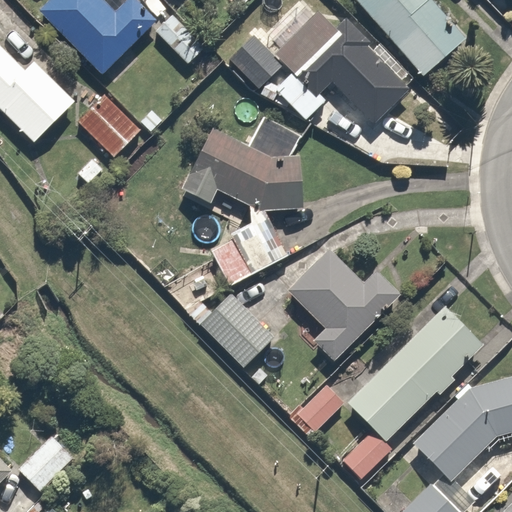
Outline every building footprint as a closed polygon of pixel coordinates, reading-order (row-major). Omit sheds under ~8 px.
[(123,0),(114,10),(104,0),(37,0),(31,6),(100,75),(156,20),(136,0),(123,0)] [(432,0),(353,0),(421,83),(469,45),(432,0)] [(347,22),(295,71),(277,88),(302,115),(320,98),(315,92),(327,81),(362,118),(402,81),(347,22)] [(249,34),(226,57),(255,87),(279,63),(249,34)] [(22,70),(0,48),(0,111),(31,142),(72,101),(32,60),(22,70)] [(106,95),(78,125),(111,156),(138,126),(106,95)] [(244,148),(205,128),(177,190),(205,203),(215,190),(244,207),(298,209),(302,153),(273,156),(244,148)] [(282,290),(320,328),(308,340),(329,362),(341,350),(398,293),(375,270),(362,283),(326,247),(282,290)] [(208,258),(181,271),(194,298),(221,285),(208,258)] [(228,294),(198,325),(240,366),(270,335),(228,294)] [(443,307),(346,400),(382,438),(480,345),(443,307)] [(511,378),(463,393),(411,442),(446,480),(498,431),(511,427),(511,378)] [(326,387),(294,414),(308,431),(340,404),(326,387)] [(46,432),(15,465),(41,490),(73,456),(46,432)] [(364,432),(338,459),(358,477),(383,450),(364,432)] [(0,476),(9,467),(0,457),(0,476)] [(451,511),(422,484),(396,511),(451,511)] [(503,511),(511,511),(511,501),(502,511),(503,511)]
